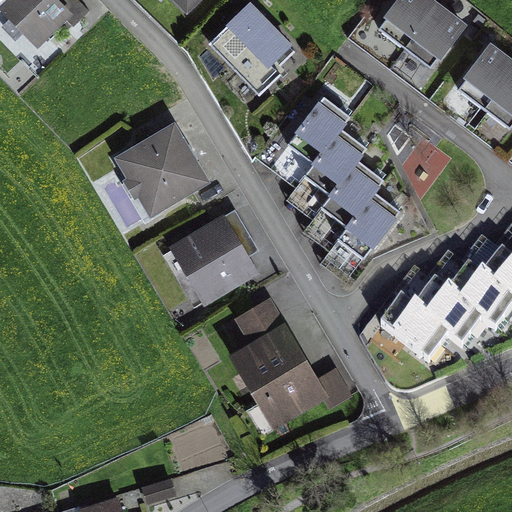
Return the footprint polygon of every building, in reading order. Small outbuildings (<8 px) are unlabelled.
[(58,0),(57,1),(55,0),(5,0),(0,5),(0,13),(38,51),(67,23),(73,28),(89,12),(77,0),(58,0)] [(204,0),(170,0),(187,17),(204,0)] [(468,27),(431,0),(398,0),(383,21),(385,22),(378,32),(430,71),(437,62),(440,65),(468,27)] [(296,51),(250,5),(208,47),(260,100),(286,74),(279,67),(296,51)] [(511,61),(491,45),(463,82),(465,83),(458,93),(511,132),(511,130),(511,61)] [(417,90),(431,72),(407,54),(393,71),(417,90)] [(323,98),(287,149),(313,168),(304,181),(329,199),(321,211),(345,230),(338,241),(367,263),(401,214),(377,195),(386,182),(361,164),(369,151),(343,132),(352,119),(323,98)] [(175,125),(114,162),(126,181),(122,183),(134,203),(138,201),(150,221),(210,186),(175,125)] [(235,211),(170,249),(172,252),(163,257),(194,310),(203,305),(205,308),(259,276),(249,258),(260,252),(235,211)] [(511,244),(502,258),(488,247),(468,273),(455,262),(435,288),(420,278),(379,332),(427,368),(446,343),(461,353),(481,329),(493,338),(511,315),(511,244)] [(251,347),(229,359),(274,434),(325,403),(330,411),(353,397),(336,370),(317,380),(270,300),(235,321),(251,347)] [(171,480),(142,489),(147,506),(177,497),(171,480)] [(123,511),(119,499),(78,511),(123,511)]
